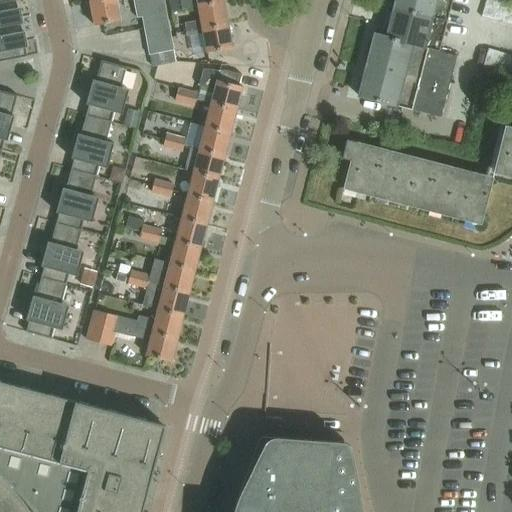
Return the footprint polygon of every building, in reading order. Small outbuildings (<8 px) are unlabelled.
[(15,0),(0,0),(0,13),(18,11),(15,0)] [(95,28),(120,23),(115,0),(109,0),(90,4),(95,28)] [(145,31),(170,26),(164,0),(133,0),(138,19),(143,18),(145,31)] [(173,0),(169,0),(171,12),(182,10),(191,9),(199,7),(225,2),(224,0),(182,0),(180,0),(174,1),(173,0)] [(448,22),(453,0),(397,0),(396,7),(448,22)] [(487,0),(483,18),(493,21),(498,1),(495,0),(487,0)] [(493,21),(503,23),(508,3),(498,1),(493,21)] [(187,33),(196,31),(230,25),(225,2),(199,7),(202,21),(185,24),(187,33)] [(503,23),(511,25),(511,4),(508,3),(503,23)] [(440,53),(448,22),(396,7),(388,38),(440,53)] [(18,11),(0,13),(0,38),(22,34),(18,11)] [(196,31),(203,30),(208,54),(234,49),(230,25),(196,31)] [(172,40),(170,26),(145,31),(145,32),(147,45),(172,40)] [(22,34),(0,38),(0,63),(27,58),(22,34)] [(388,38),(380,37),(376,36),(360,97),(443,119),(458,58),(440,53),(388,38)] [(147,45),(149,58),(175,53),(172,40),(147,45)] [(494,72),(500,52),(490,49),(484,70),(494,72)] [(504,75),(510,55),(500,52),(494,72),(504,75)] [(175,53),(149,58),(152,69),(177,64),(175,53)] [(86,117),(111,124),(114,113),(122,115),(127,98),(119,95),(126,69),(101,62),(96,83),(93,82),(91,91),(93,91),(86,117)] [(199,94),(198,100),(213,104),(219,81),(211,79),(213,70),(204,69),(200,86),(201,86),(199,94)] [(213,104),(238,111),(245,87),(239,86),(242,74),(222,69),(221,72),(213,70),(211,79),(219,81),(213,104)] [(187,104),(190,91),(180,89),(177,101),(187,104)] [(199,94),(190,91),(187,104),(196,106),(198,100),(199,94)] [(11,117),(17,97),(0,92),(0,151),(2,152),(4,145),(9,126),(11,127),(14,118),(11,117)] [(232,133),(238,111),(213,104),(206,127),(232,133)] [(128,109),(123,125),(136,129),(140,113),(128,109)] [(104,149),(111,124),(86,117),(81,137),(78,136),(76,144),(78,145),(71,170),(71,171),(96,178),(99,167),(107,169),(112,151),(104,149)] [(226,156),(232,133),(206,127),(201,149),(226,156)] [(511,175),(511,132),(506,131),(496,172),(511,175)] [(174,149),(177,137),(168,134),(164,147),(174,149)] [(177,137),(174,149),(183,152),(187,140),(177,137)] [(483,222),(492,184),(357,150),(359,144),(348,141),(343,161),(352,163),(345,190),(483,222)] [(226,156),(201,149),(200,150),(192,148),(186,170),(220,179),(226,156)] [(89,203),(96,178),(71,171),(71,170),(66,191),(63,190),(61,198),(63,199),(56,224),(56,225),(81,232),(84,221),(92,223),(97,205),(89,203)] [(214,202),(220,179),(186,170),(186,172),(194,174),(188,195),(214,202)] [(162,195),(165,183),(155,180),(152,193),(162,195)] [(172,198),(173,192),(175,185),(165,183),(162,195),(172,198)] [(208,225),(214,202),(188,195),(182,218),(208,225)] [(120,226),(141,232),(144,222),(123,216),(120,226)] [(202,248),(208,225),(182,218),(176,241),(202,248)] [(74,257),(81,232),(56,225),(56,224),(51,244),(48,244),(46,252),(48,253),(41,279),(66,286),(69,275),(77,277),(82,259),(74,257)] [(142,240),(171,248),(173,241),(162,238),(164,231),(146,226),(142,240)] [(196,271),(202,248),(176,241),(170,264),(170,265),(196,271)] [(170,265),(170,264),(154,260),(150,276),(151,277),(149,283),(190,294),(196,271),(170,265)] [(120,265),(118,273),(128,276),(131,267),(120,265)] [(84,269),(80,285),(92,289),(97,273),(84,269)] [(132,272),(130,278),(128,284),(138,287),(141,274),(132,272)] [(117,274),(115,281),(124,283),(126,277),(117,274)] [(141,274),(138,287),(147,289),(150,276),(141,274)] [(184,316),(190,294),(149,283),(151,277),(150,276),(143,306),(184,316)] [(59,311),(66,286),(41,279),(36,298),(33,298),(31,306),(34,307),(26,334),(51,340),(54,329),(62,331),(67,313),(59,311)] [(178,339),(184,316),(143,306),(158,310),(155,320),(139,316),(137,322),(139,322),(137,329),(139,329),(142,330),(178,339)] [(99,344),(107,314),(92,310),(84,340),(99,344)] [(117,330),(117,327),(120,318),(120,317),(107,314),(99,344),(113,347),(116,334),(117,330)] [(139,322),(137,322),(120,318),(117,327),(116,334),(150,342),(146,356),(172,363),(178,339),(142,330),(139,329),(137,329),(139,322)] [(138,511),(135,511),(142,485),(151,487),(166,426),(0,382),(0,511),(138,511)] [(365,511),(352,448),(350,443),(346,442),(273,437),(265,437),(263,436),(261,439),(239,502),(236,511),(365,511)]
